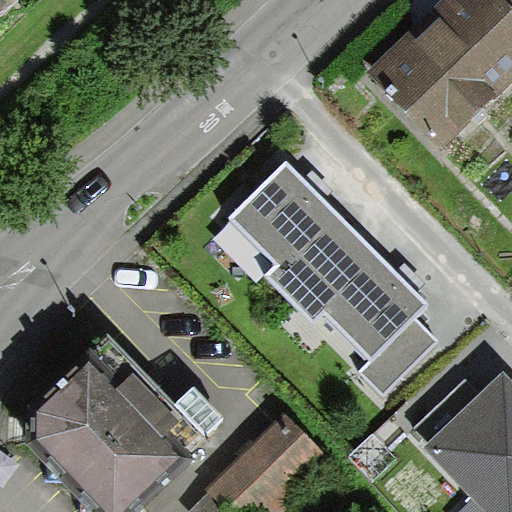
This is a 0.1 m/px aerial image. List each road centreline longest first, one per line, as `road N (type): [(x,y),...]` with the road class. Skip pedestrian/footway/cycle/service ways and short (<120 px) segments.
road 1 (residential): [(251,63),(511,324)]
road 2 (residential): [(251,63),(0,287)]
